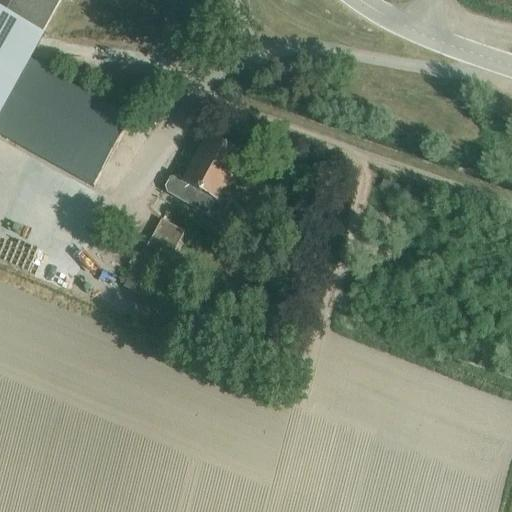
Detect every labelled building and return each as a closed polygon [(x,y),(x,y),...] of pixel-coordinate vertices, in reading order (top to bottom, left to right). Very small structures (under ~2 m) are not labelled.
[(56,0),(0,0),(0,8),(40,30),(56,0)] [(0,142),(96,193),(137,116),(22,55),(0,97),(0,142)] [(212,126),(173,204),(225,231),(241,199),(231,193),(254,147),(212,126)] [(6,229),(68,255),(77,234),(15,208),(6,229)] [(184,234),(159,221),(122,289),(146,302),(184,234)]
